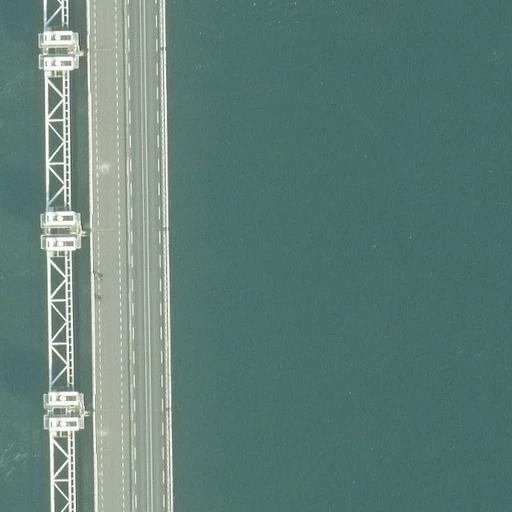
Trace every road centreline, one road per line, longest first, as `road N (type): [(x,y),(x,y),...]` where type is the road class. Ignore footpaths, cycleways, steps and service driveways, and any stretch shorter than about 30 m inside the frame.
road 1 (unclassified): [(112,511),(104,0)]
road 2 (primary): [(150,511),(142,0)]
